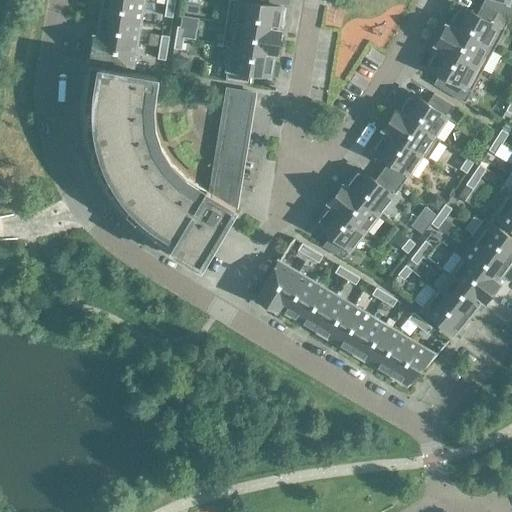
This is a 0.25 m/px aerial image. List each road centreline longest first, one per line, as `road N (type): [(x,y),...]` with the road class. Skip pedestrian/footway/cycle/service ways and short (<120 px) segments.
road 1 (residential): [(58,0),(45,74),(50,159),(75,207),(117,252),(219,310)]
road 2 (residential): [(282,206),(379,91),(429,0)]
road 3 (residential): [(219,310),(431,433)]
road 4 (residential): [(313,0),(282,206)]
road 5 (residential): [(431,433),(511,337)]
road 6 (residential): [(282,206),(219,310)]
